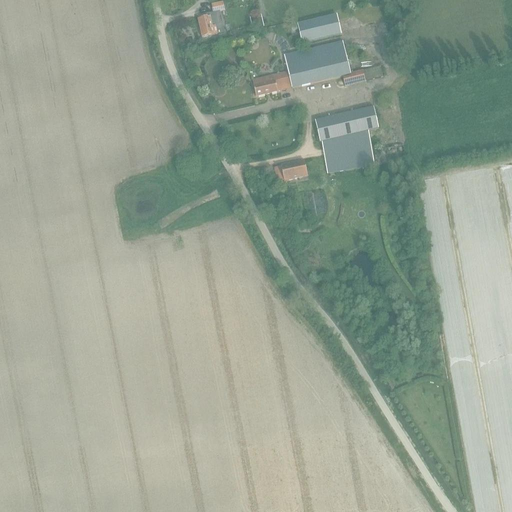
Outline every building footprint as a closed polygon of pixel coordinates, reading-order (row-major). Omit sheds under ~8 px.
[(225,10),(223,2),(211,5),(213,13),(209,14),(210,17),(198,20),(202,38),(217,35),(217,34),(221,34),(217,12),(225,10)] [(302,45),(341,35),(337,17),(298,26),(302,45)] [(383,77),(380,67),(350,74),(343,42),(284,55),(292,88),(343,76),(345,86),(383,77)] [(255,98),(282,92),(280,84),(276,85),(274,76),(252,81),(255,98)] [(327,174),(406,160),(403,146),(377,151),(376,149),(372,150),(368,132),(379,129),(373,107),(315,121),(320,143),(322,142),(327,174)] [(274,168),(278,184),(284,182),(307,177),(304,161),(274,168)]
